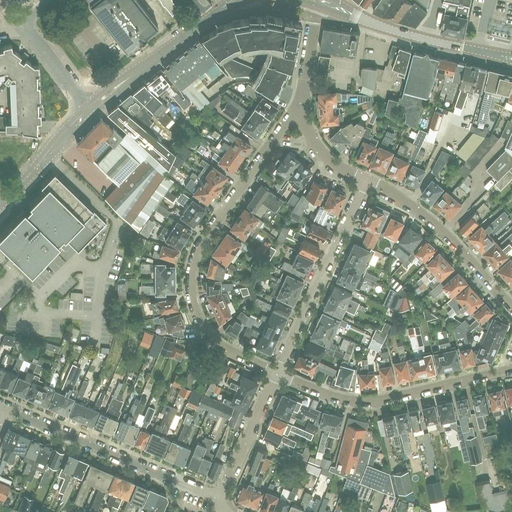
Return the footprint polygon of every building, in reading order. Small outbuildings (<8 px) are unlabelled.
[(156,27),(158,26),(144,9),(137,0),(88,0),(90,2),(89,3),(127,50),(128,49),(139,41),(146,36),(146,35),(156,27)] [(164,5),(172,15),(179,9),(171,0),(160,0),(161,1),(160,1),(164,6),(164,5)] [(181,0),(189,9),(194,16),(203,9),(195,0),(181,0)] [(195,0),(203,9),(211,2),(209,0),(195,0)] [(393,0),(380,0),(373,10),(382,15),(393,0)] [(393,0),(382,15),(416,25),(428,11),(427,10),(429,0),(393,0)] [(441,32),(453,34),(456,16),(459,0),(444,0),(444,1),(443,6),(446,7),(445,12),(441,32)] [(459,0),(456,16),(453,34),(461,36),(464,34),(468,18),(467,18),(470,8),(471,0),(459,0)] [(217,59),(222,55),(233,49),(233,48),(246,44),(258,42),(271,42),(282,44),(281,49),(270,47),(268,55),(264,67),(263,67),(260,73),(261,74),(257,82),(255,85),(254,84),(253,85),(274,98),(276,99),(278,94),(282,86),(283,84),(284,84),(289,69),(290,69),(291,69),(294,52),(292,51),(293,46),(296,47),(301,21),(283,17),(283,19),(266,16),(266,17),(248,17),(248,18),(231,21),(231,22),(232,23),(215,28),(215,29),(216,30),(201,38),(202,39),(217,59)] [(320,49),(321,50),(357,55),(360,33),(324,27),(320,49)] [(215,60),(199,40),(181,54),(195,72),(198,74),(208,87),(225,73),(215,60)] [(5,117),(0,117),(0,130),(5,130),(9,130),(22,130),(22,131),(36,134),(40,134),(39,134),(37,133),(37,122),(40,121),(41,121),(40,113),(38,113),(38,102),(40,102),(39,85),(37,85),(36,74),(39,74),(38,65),(31,66),(31,63),(28,61),(25,59),(23,62),(19,58),(21,56),(16,51),(13,52),(11,45),(3,46),(3,49),(0,49),(0,72),(6,71),(7,74),(2,80),(1,79),(1,80),(7,85),(8,84),(6,83),(11,77),(14,77),(16,121),(13,122),(6,122),(5,116),(5,117)] [(389,58),(391,58),(388,66),(386,65),(385,70),(377,69),(377,77),(382,78),(392,81),(396,69),(400,70),(398,75),(405,77),(412,51),(400,47),(393,45),(389,58)] [(400,96),(399,100),(398,106),(399,106),(400,107),(401,108),(402,109),(403,109),(404,110),(405,112),(405,113),(406,114),(406,115),(406,117),(406,118),(406,119),(406,121),(405,122),(417,128),(437,76),(440,59),(439,58),(415,52),(414,52),(402,97),(400,96)] [(181,54),(172,61),(189,81),(198,74),(195,72),(181,54)] [(252,75),(256,69),(230,58),(221,64),(232,77),(252,75)] [(437,76),(443,77),(441,83),(440,83),(438,89),(442,90),(447,76),(449,60),(440,58),(440,59),(437,76)] [(441,92),(448,93),(450,86),(452,85),(453,79),(458,62),(449,60),(447,76),(442,90),(441,92)] [(189,81),(172,61),(163,68),(181,88),(189,81)] [(461,90),(470,65),(466,64),(466,63),(458,62),(453,79),(452,85),(450,86),(448,93),(446,98),(452,100),(457,80),(462,81),(459,90),(461,90)] [(472,96),(474,91),(479,67),(470,65),(461,90),(469,92),(468,94),(472,96)] [(376,88),(377,77),(377,69),(377,68),(363,67),(361,83),(376,88)] [(482,93),(488,69),(480,67),(479,67),(474,91),(482,93)] [(183,94),(161,70),(160,71),(151,78),(158,86),(162,83),(167,89),(169,93),(173,97),(177,94),(182,101),(185,98),(182,95),(183,94)] [(495,101),(502,73),(490,70),(485,89),(494,91),(493,94),(484,92),(483,99),(491,101),(489,108),(493,109),(495,101)] [(511,83),(511,75),(502,73),(495,101),(499,102),(502,92),(509,94),(511,83)] [(158,86),(151,78),(144,83),(167,106),(171,110),(175,107),(169,101),(164,97),(169,93),(167,89),(162,83),(158,86)] [(144,83),(132,93),(158,116),(156,118),(165,126),(172,119),(163,110),(167,106),(144,83)] [(258,102),(254,106),(270,117),(271,117),(272,117),(273,116),(275,114),(275,113),(274,112),(276,109),(277,110),(279,107),(276,105),(275,106),(262,97),(261,97),(256,94),(259,90),(248,84),(243,91),(258,102)] [(469,92),(461,90),(455,106),(463,109),(468,94),(469,92)] [(318,108),(332,107),(332,101),(341,100),(340,93),(334,93),(320,94),(320,100),(319,100),(319,101),(317,102),(318,108)] [(148,110),(142,105),(131,94),(118,105),(164,145),(170,137),(160,128),(149,120),(152,117),(146,112),(148,110)] [(254,108),(251,112),(225,94),(222,98),(227,102),(263,128),(265,125),(266,126),(269,121),(268,120),(269,119),(254,108)] [(365,95),(368,109),(374,106),(372,96),(365,95)] [(395,117),(398,106),(399,100),(390,98),(385,113),(395,117)] [(260,131),(263,128),(227,102),(221,110),(242,125),(241,126),(256,137),(257,136),(258,137),(262,132),(260,131)] [(111,116),(127,131),(149,151),(168,169),(174,154),(164,145),(118,105),(108,113),(111,116)] [(375,108),(374,106),(368,109),(366,110),(371,117),(372,114),(374,109),(375,108)] [(339,107),(332,107),(318,108),(318,116),(321,116),(321,117),(322,117),(322,123),(339,122),(339,120),(343,120),(342,114),(339,114),(339,107)] [(444,114),(442,113),(435,111),(428,132),(437,136),(446,139),(452,122),(453,122),(454,119),(444,115),(444,114)] [(395,127),(399,119),(392,116),(388,123),(395,127)] [(101,118),(76,143),(118,184),(104,198),(137,231),(172,180),(165,175),(168,169),(149,151),(127,131),(121,136),(112,127),(111,128),(101,118)] [(340,128),(330,138),(331,139),(331,141),(333,143),(335,143),(341,149),(342,149),(344,149),(351,142),(352,143),(358,146),(366,126),(365,125),(365,123),(360,121),(359,122),(358,122),(355,125),(352,122),(343,127),(342,126),(340,128)] [(237,134),(238,133),(240,130),(231,124),(228,127),(237,134)] [(365,139),(365,140),(357,157),(362,160),(361,161),(364,163),(367,164),(367,163),(368,163),(379,141),(369,136),(372,129),(366,126),(361,138),(365,139)] [(201,138),(187,128),(179,137),(194,148),(201,138)] [(222,139),(243,154),(250,145),(236,135),(228,129),(222,139)] [(0,177),(2,175),(4,178),(5,177),(3,175),(2,173),(6,169),(8,172),(9,171),(15,166),(22,161),(20,158),(26,154),(24,151),(23,151),(22,149),(34,139),(36,139),(36,135),(36,134),(22,131),(22,130),(9,130),(9,131),(8,131),(12,132),(11,136),(7,139),(3,142),(0,144),(0,177)] [(220,134),(215,130),(211,135),(217,139),(220,134)] [(391,143),(395,135),(387,131),(372,165),(378,167),(378,169),(380,171),(383,171),(384,170),(385,170),(393,152),(387,149),(390,142),(391,143)] [(464,165),(471,170),(472,171),(500,139),(492,134),(489,138),(487,136),(464,165)] [(203,146),(206,142),(202,138),(198,143),(203,146)] [(227,148),(223,153),(237,163),(239,161),(240,161),(242,159),(241,158),(243,154),(222,139),(219,142),(227,148)] [(402,145),(397,155),(396,155),(388,172),(395,175),(394,176),(396,179),(399,179),(400,177),(401,178),(409,161),(410,161),(414,152),(417,145),(413,143),(406,140),(404,146),(402,145)] [(211,157),(217,161),(231,171),(233,170),(234,169),(236,167),(235,166),(237,163),(223,153),(212,145),(209,149),(214,152),(211,157)] [(498,181),(509,170),(511,166),(511,155),(506,149),(486,170),(498,181)] [(442,151),(438,159),(445,164),(452,156),(442,151)] [(268,181),(264,186),(276,194),(279,189),(280,188),(287,178),(293,169),(292,169),(298,160),(294,157),(295,156),(290,152),(289,154),(288,153),(281,162),(278,159),(273,165),(277,168),(276,169),(285,175),(284,177),(281,178),(275,186),(268,181)] [(176,166),(181,158),(175,154),(171,163),(176,166)] [(418,185),(426,169),(420,166),(424,157),(419,154),(415,164),(414,164),(407,180),(412,183),(411,184),(416,186),(417,185),(418,185)] [(226,175),(212,166),(202,159),(199,163),(204,167),(201,171),(221,186),(221,185),(225,180),(223,179),(226,175)] [(280,198),(287,188),(286,187),(289,183),(291,184),(291,185),(298,190),(300,186),(311,171),(310,170),(309,168),(307,166),(305,167),(305,166),(305,165),(301,162),(281,189),(280,188),(279,189),(276,194),(280,198)] [(471,170),(464,165),(458,172),(466,178),(468,175),(472,171),(471,170)] [(511,172),(509,170),(498,181),(495,185),(501,190),(511,178),(511,172)] [(190,176),(199,183),(215,194),(218,191),(219,191),(222,187),(221,186),(201,171),(198,176),(193,172),(190,176)] [(77,251),(78,252),(93,237),(106,223),(60,178),(54,173),(41,186),(45,190),(29,205),(31,207),(26,212),(24,210),(11,224),(0,235),(0,243),(16,260),(31,274),(46,259),(59,245),(63,250),(64,250),(69,244),(77,251)] [(472,179),(468,175),(466,178),(459,186),(459,187),(462,189),(465,192),(467,193),(471,188),(469,186),(472,183),(470,181),(472,179)] [(215,195),(215,194),(199,183),(190,176),(187,181),(196,187),(193,192),(205,201),(207,203),(208,200),(209,199),(210,200),(214,194),(215,195)] [(425,199),(426,200),(427,201),(430,203),(431,202),(432,202),(434,200),(443,188),(437,183),(440,180),(435,177),(422,194),(426,198),(425,199)] [(319,203),(326,187),(325,186),(325,185),(320,183),(320,184),(314,181),(306,197),(302,196),(292,211),(300,215),(304,208),(306,209),(310,199),(319,203)] [(276,194),(264,186),(262,184),(252,198),(251,197),(247,202),(248,203),(247,205),(269,221),(276,212),(284,201),(280,198),(276,194)] [(459,187),(459,186),(458,186),(450,195),(446,191),(438,201),(435,204),(436,205),(435,207),(438,210),(440,209),(443,211),(462,189),(459,187)] [(318,212),(313,222),(323,227),(326,220),(321,218),(326,209),(328,210),(327,212),(329,214),(333,216),(335,216),(341,200),(344,195),(343,195),(344,194),(341,192),(338,191),(337,192),(332,189),(326,202),(324,201),(322,206),(320,206),(318,212)] [(462,189),(443,211),(445,213),(445,215),(447,217),(449,217),(450,218),(462,204),(458,201),(465,192),(462,189)] [(168,191),(164,196),(173,202),(177,197),(168,191)] [(176,200),(186,208),(200,218),(203,213),(202,212),(205,208),(182,191),(176,200)] [(475,211),(471,215),(460,227),(463,230),(463,231),(465,233),(466,233),(468,235),(480,223),(476,219),(488,207),(484,203),(475,211)] [(155,210),(166,217),(170,212),(159,204),(155,210)] [(373,249),(378,237),(380,232),(384,224),(390,212),(375,205),(374,207),(371,206),(371,207),(369,207),(361,224),(371,228),(363,244),(373,249)] [(175,212),(180,215),(193,225),(196,221),(197,222),(200,218),(186,208),(183,212),(176,207),(175,210),(175,212)] [(240,214),(238,218),(258,233),(265,238),(272,242),(275,238),(263,229),(259,227),(263,221),(244,208),(244,209),(242,209),(239,213),(240,214)] [(476,244),(498,224),(505,218),(507,216),(508,215),(505,211),(485,229),(482,225),(469,236),(470,238),(470,239),(472,241),(474,241),(476,244)] [(507,216),(505,218),(498,224),(476,244),(478,246),(478,248),(480,250),(481,250),(482,251),(494,240),(492,237),(511,220),(507,216)] [(397,240),(401,233),(399,232),(403,223),(403,222),(402,220),(399,219),(397,220),(392,217),(387,228),(386,227),(383,233),(380,232),(378,237),(383,240),(385,235),(397,240)] [(174,225),(171,230),(186,240),(189,235),(188,234),(190,229),(172,218),(169,218),(167,221),(174,225)] [(234,230),(243,237),(247,232),(248,233),(250,234),(255,237),(257,234),(258,233),(238,218),(235,222),(233,222),(230,226),(231,228),(230,228),(234,230)] [(323,227),(313,222),(312,222),(306,234),(322,241),(322,239),(324,240),(326,235),(324,234),(327,229),(323,227)] [(147,236),(150,231),(143,226),(140,232),(147,236)] [(186,240),(171,230),(164,226),(157,237),(169,244),(171,242),(179,248),(182,243),(183,244),(186,240)] [(411,250),(422,236),(415,230),(416,229),(413,226),(412,227),(411,227),(399,241),(406,246),(411,250)] [(319,246),(303,239),(305,236),(295,231),(292,237),(302,242),(298,250),(314,257),(314,256),(316,257),(318,252),(317,251),(319,246)] [(218,242),(234,253),(241,243),(227,233),(224,238),(222,237),(218,242)] [(511,233),(499,245),(496,241),(483,252),(484,253),(484,255),(486,257),(487,257),(490,259),(511,239),(511,233)] [(255,250),(263,256),(271,244),(272,242),(265,238),(264,239),(262,243),(259,247),(258,246),(255,250)] [(511,239),(490,259),(492,262),(492,263),(494,266),(495,265),(496,266),(508,256),(506,252),(511,246),(511,239)] [(415,252),(414,251),(407,258),(402,264),(406,267),(416,257),(415,256),(417,254),(425,261),(437,249),(435,247),(435,246),(433,244),(431,244),(426,240),(415,252)] [(234,253),(218,242),(214,248),(216,249),(212,254),(226,264),(234,253)] [(178,251),(179,250),(162,244),(162,245),(159,243),(156,251),(154,250),(152,257),(157,258),(159,257),(167,259),(167,258),(175,260),(177,255),(177,256),(179,255),(180,252),(179,251),(178,251)] [(255,258),(259,261),(263,256),(255,250),(245,243),(242,248),(255,258)] [(351,247),(348,253),(366,261),(371,250),(355,243),(353,248),(351,247)] [(137,255),(140,248),(134,246),(131,254),(137,255)] [(416,283),(420,286),(424,282),(447,260),(444,256),(445,256),(442,252),(441,253),(440,252),(427,263),(432,268),(416,283)] [(297,253),(292,265),(307,271),(310,266),(311,266),(313,263),(312,262),(312,260),(297,253)] [(366,261),(348,253),(346,259),(348,260),(345,265),(361,272),(366,261)] [(507,279),(511,274),(511,255),(510,257),(511,258),(499,269),(503,274),(502,275),(505,278),(506,277),(507,279)] [(205,275),(222,278),(225,268),(211,258),(209,266),(208,265),(205,267),(204,272),(205,275)] [(423,289),(438,275),(441,279),(454,267),(453,266),(454,265),(451,262),(450,263),(447,260),(424,282),(420,286),(423,289)] [(291,264),(284,261),(281,267),(304,278),(305,277),(306,277),(307,274),(306,273),(307,271),(292,265),(291,264)] [(156,272),(156,278),(175,278),(175,272),(174,272),(174,266),(164,266),(164,264),(141,264),(141,272),(156,272)] [(364,275),(360,274),(360,275),(354,272),(354,273),(344,268),(342,273),(340,272),(337,278),(339,279),(339,280),(360,290),(363,282),(374,286),(376,281),(364,275)] [(393,280),(403,277),(401,271),(391,275),(393,280)] [(364,275),(376,281),(378,278),(365,272),(364,275)] [(66,286),(75,295),(88,281),(80,273),(66,286)] [(433,290),(430,292),(435,298),(446,288),(452,295),(467,282),(458,273),(444,285),(441,282),(432,289),(433,290)] [(269,274),(267,278),(298,292),(300,288),(301,287),(303,284),(302,283),(303,282),(287,274),(284,280),(269,274)] [(175,278),(156,278),(156,286),(142,286),(142,294),(165,293),(165,291),(175,291),(174,285),(175,285),(175,278)] [(295,297),(298,292),(267,278),(271,280),(269,285),(274,287),(271,293),(293,303),(293,302),(295,302),(296,299),(295,297)] [(212,292),(224,291),(232,289),(232,283),(220,284),(220,280),(205,280),(203,282),(203,287),(205,289),(206,289),(206,293),(212,292)] [(359,303),(351,299),(350,298),(352,292),(336,285),(336,286),(334,287),(332,291),(333,292),(331,296),(365,312),(367,307),(359,304),(359,303)] [(451,315),(456,311),(477,293),(474,290),(475,289),(472,285),(470,286),(470,285),(457,296),(461,301),(448,312),(451,315)] [(226,292),(221,293),(207,295),(210,302),(206,304),(209,311),(226,303),(230,302),(226,292)] [(397,292),(391,306),(399,309),(406,297),(397,292)] [(459,315),(459,314),(462,311),(463,312),(467,308),(471,312),(484,300),(483,299),(484,298),(480,294),(479,295),(477,293),(456,311),(459,315)] [(152,309),(153,314),(177,309),(177,308),(179,308),(178,302),(176,302),(175,296),(147,302),(149,309),(152,309)] [(365,312),(331,296),(329,301),(327,302),(325,305),(326,307),(326,308),(342,315),(344,309),(354,314),(356,309),(364,313),(365,312)] [(406,296),(399,311),(409,308),(407,296),(406,296)] [(255,303),(258,304),(273,311),(285,317),(287,314),(288,314),(289,314),(291,313),(293,310),(292,308),(291,307),(277,300),(274,306),(257,298),(255,303)] [(473,329),(477,325),(484,320),(493,311),(490,308),(491,306),(488,302),(487,304),(486,303),(474,314),(478,318),(470,325),(465,320),(464,321),(457,327),(470,332),(473,329)] [(226,303),(209,311),(212,318),(216,316),(219,323),(231,314),(226,303)] [(439,318),(424,309),(423,310),(426,321),(439,318)] [(241,311),(235,320),(231,325),(229,323),(224,330),(225,333),(228,335),(231,335),(232,334),(235,336),(241,324),(246,315),(246,314),(241,311)] [(281,329),(281,328),(283,324),(284,325),(287,324),(288,321),(287,318),(285,317),(273,311),(270,318),(262,314),(260,319),(267,322),(281,329)] [(488,330),(502,336),(505,330),(508,330),(509,326),(498,313),(497,315),(493,311),(484,320),(485,321),(489,319),(492,321),(488,330)] [(348,321),(342,319),(342,321),(324,312),(318,325),(334,332),(337,326),(339,327),(340,325),(345,327),(348,321)] [(180,318),(179,313),(166,317),(165,316),(158,318),(160,323),(160,324),(165,322),(168,332),(171,331),(172,334),(184,335),(181,326),(183,325),(182,324),(184,323),(183,318),(180,318)] [(246,315),(241,324),(245,326),(249,317),(246,315)] [(267,322),(262,333),(276,340),(277,340),(280,339),(281,336),(280,333),(279,332),(281,329),(267,322)] [(376,329),(374,333),(385,338),(387,335),(391,325),(386,322),(381,331),(376,329)] [(334,332),(318,325),(317,326),(315,326),(313,330),(315,331),(312,337),(330,346),(329,347),(335,350),(337,345),(332,343),(333,340),(331,340),(334,332)] [(415,335),(421,334),(419,325),(413,327),(415,335)] [(260,338),(255,347),(256,350),(267,355),(274,352),(276,348),(274,345),(276,340),(262,333),(247,326),(241,339),(247,342),(251,334),(260,338)] [(462,329),(466,349),(461,350),(464,365),(465,365),(466,367),(471,365),(470,364),(475,362),(473,352),(468,334),(470,332),(462,329)] [(480,344),(482,345),(496,351),(502,336),(488,330),(487,332),(485,331),(480,344)] [(442,332),(444,338),(451,368),(454,368),(455,369),(459,368),(460,366),(461,366),(457,349),(451,350),(447,331),(442,332)] [(142,339),(150,343),(153,337),(144,333),(142,339)] [(381,348),(381,347),(385,338),(374,333),(372,338),(376,340),(374,344),(381,348)] [(14,346),(18,337),(5,335),(1,344),(14,346)] [(156,335),(151,348),(159,351),(164,338),(156,335)] [(387,335),(385,338),(381,347),(390,347),(387,335)] [(426,355),(426,354),(421,335),(416,336),(418,345),(419,348),(424,374),(428,374),(428,375),(432,374),(435,373),(435,372),(431,354),(426,355)] [(443,349),(441,350),(441,352),(435,354),(439,371),(440,371),(442,372),(446,371),(446,369),(451,368),(444,338),(438,339),(440,347),(442,346),(443,349)] [(162,347),(171,351),(174,341),(166,339),(162,347)] [(329,354),(333,356),(342,360),(344,354),(335,350),(329,347),(321,344),(320,345),(310,341),(309,343),(307,344),(305,348),(306,350),(305,352),(320,359),(323,353),(328,355),(329,354)] [(411,378),(403,345),(398,346),(400,355),(402,355),(403,358),(400,359),(401,361),(395,363),(399,380),(400,380),(400,382),(403,382),(406,380),(406,379),(411,378)] [(475,362),(476,365),(494,360),(496,357),(494,355),(496,351),(482,345),(479,352),(476,351),(473,352),(475,362)] [(185,350),(174,346),(171,352),(183,357),(185,350)] [(419,348),(413,349),(415,358),(409,359),(413,377),(414,377),(414,378),(417,378),(420,376),(420,375),(424,374),(419,348)] [(391,382),(395,381),(388,351),(382,352),(385,366),(380,367),(384,384),(385,384),(385,385),(391,384),(391,382)] [(339,365),(341,365),(339,371),(340,371),(337,382),(339,382),(338,384),(346,387),(347,384),(349,385),(354,369),(347,367),(349,359),(348,359),(350,353),(345,352),(344,354),(342,360),(339,365)] [(6,353),(3,360),(0,367),(0,366),(0,380),(9,360),(11,355),(6,353)] [(335,375),(338,369),(308,355),(307,357),(300,354),(295,365),(312,373),(316,366),(327,371),(326,373),(334,376),(334,375),(335,375)] [(12,385),(23,361),(17,358),(11,372),(7,370),(0,385),(1,386),(2,388),(4,389),(6,388),(10,390),(12,385)] [(212,390),(225,367),(221,365),(221,363),(213,359),(204,375),(211,378),(210,380),(212,381),(208,388),(212,390)] [(374,386),(375,386),(374,373),(368,373),(367,360),(362,360),(363,368),(361,368),(361,374),(359,374),(358,378),(358,383),(361,383),(361,386),(368,386),(368,388),(374,388),(374,386)] [(34,371),(36,367),(37,364),(31,361),(24,379),(18,376),(12,391),(14,392),(13,393),(18,395),(19,394),(23,396),(26,391),(34,371)] [(37,364),(36,367),(34,371),(39,373),(42,366),(37,364)] [(66,378),(60,393),(55,390),(48,406),(49,407),(48,408),(54,410),(54,409),(57,410),(76,366),(72,365),(66,378)] [(45,382),(37,401),(41,403),(41,405),(44,406),(45,405),(46,406),(54,387),(49,385),(56,368),(51,366),(45,382)] [(76,366),(57,410),(61,412),(60,413),(65,415),(66,414),(67,414),(77,392),(72,389),(80,371),(76,369),(76,366)] [(228,377),(232,378),(235,372),(236,369),(231,366),(226,376),(228,377)] [(231,380),(253,390),(257,382),(255,381),(257,379),(244,373),(242,377),(240,376),(241,375),(235,372),(232,378),(232,379),(231,380)] [(183,385),(189,387),(195,376),(189,373),(183,385)] [(171,384),(180,388),(184,378),(176,374),(171,384)] [(34,375),(25,397),(31,399),(31,400),(34,401),(35,401),(37,401),(45,382),(38,380),(39,377),(34,375)] [(238,395),(251,401),(254,394),(252,393),(253,390),(231,380),(232,379),(228,378),(225,383),(237,388),(234,394),(238,395)] [(80,420),(86,406),(80,403),(89,382),(84,380),(75,401),(69,415),(73,417),(73,418),(77,420),(78,419),(80,420)] [(85,395),(91,397),(96,383),(91,381),(85,395)] [(218,394),(222,387),(216,385),(213,392),(218,394)] [(187,397),(191,390),(182,386),(179,394),(187,397)] [(175,402),(179,390),(171,388),(167,399),(175,402)] [(212,390),(208,388),(204,394),(209,397),(212,390)] [(129,423),(123,438),(132,442),(139,427),(135,425),(140,414),(139,413),(142,406),(144,407),(151,391),(145,389),(138,403),(137,406),(129,423)] [(510,418),(509,414),(505,399),(504,399),(502,389),(496,390),(495,389),(490,390),(489,392),(488,392),(492,409),(503,407),(503,409),(503,410),(507,426),(511,424),(511,423),(511,418),(510,418)] [(136,390),(133,398),(139,400),(142,391),(136,390)] [(196,409),(197,405),(202,394),(192,390),(186,404),(196,409)] [(112,397),(104,414),(100,413),(94,426),(95,426),(94,428),(98,430),(99,428),(103,430),(109,416),(119,393),(114,391),(112,397)] [(93,409),(86,406),(80,420),(83,421),(82,422),(87,425),(87,423),(92,425),(105,394),(100,392),(93,409)] [(123,395),(119,393),(109,416),(103,430),(107,432),(106,433),(110,435),(111,433),(112,434),(118,420),(121,412),(119,411),(123,402),(120,401),(123,395)] [(486,427),(484,419),(483,412),(489,411),(485,393),(483,393),(482,393),(479,393),(478,395),(473,396),(475,405),(474,405),(479,429),(486,427)] [(207,410),(213,399),(202,394),(197,405),(207,410)] [(229,403),(245,410),(246,407),(248,408),(251,401),(238,395),(234,394),(232,399),(224,395),(221,401),(229,405),(229,403)] [(279,404),(306,416),(317,421),(320,411),(311,407),(309,411),(301,407),(302,403),(296,400),(296,398),(292,397),(291,398),(283,395),(279,404)] [(456,400),(462,425),(463,429),(468,448),(470,459),(470,460),(471,464),(479,462),(479,461),(482,460),(479,447),(476,448),(473,433),(470,434),(466,415),(471,414),(467,397),(466,398),(464,397),(462,397),(461,399),(456,400)] [(219,415),(224,404),(213,399),(207,410),(219,415)] [(438,404),(442,421),(449,420),(450,423),(451,422),(452,427),(457,431),(464,462),(470,460),(470,459),(468,448),(463,429),(462,425),(460,426),(457,423),(456,421),(457,421),(452,401),(446,402),(445,401),(439,403),(439,404),(438,404)] [(151,450),(153,451),(165,424),(172,407),(165,403),(161,411),(165,413),(159,425),(156,424),(152,432),(151,432),(145,448),(146,448),(145,450),(150,452),(151,450)] [(114,435),(123,438),(129,423),(137,406),(132,404),(128,414),(125,413),(122,420),(121,419),(114,435)] [(224,404),(219,415),(229,420),(234,408),(224,404)] [(275,412),(275,413),(289,419),(291,415),(303,421),(306,416),(279,404),(277,408),(276,407),(274,412),(275,412)] [(423,408),(427,425),(436,423),(438,432),(444,431),(442,421),(439,422),(435,405),(431,406),(429,404),(425,405),(424,407),(423,408)] [(147,422),(148,423),(149,423),(154,409),(148,406),(142,420),(143,420),(134,443),(138,445),(139,446),(141,447),(142,446),(143,447),(149,433),(143,431),(147,422)] [(165,424),(153,451),(157,453),(156,454),(161,456),(162,455),(163,455),(169,439),(165,437),(177,409),(172,407),(165,424)] [(411,410),(409,411),(415,436),(424,434),(423,428),(419,409),(417,409),(416,407),(411,409),(411,410)] [(227,425),(228,425),(232,427),(237,429),(244,412),(234,408),(229,420),(227,425)] [(411,452),(410,445),(406,430),(411,429),(407,411),(406,412),(405,410),(401,411),(400,413),(396,414),(400,431),(405,453),(411,452)] [(324,433),(323,432),(318,451),(324,453),(325,447),(334,414),(330,413),(330,412),(325,411),(325,412),(324,412),(324,413),(320,411),(317,421),(316,426),(325,428),(324,433)] [(392,433),(393,434),(395,445),(402,444),(394,414),(390,415),(390,413),(385,415),(385,416),(384,417),(388,434),(392,433)] [(335,437),(339,438),(344,417),(343,416),(342,415),(339,414),(338,415),(334,414),(325,447),(332,448),(335,437)] [(270,419),(267,426),(288,435),(290,430),(307,437),(306,438),(311,440),(314,434),(273,417),(272,420),(270,419)] [(347,424),(336,467),(336,468),(355,473),(358,462),(369,465),(369,463),(371,456),(373,451),(362,448),(367,430),(363,429),(365,422),(350,418),(348,425),(347,424)] [(185,433),(174,460),(177,461),(176,463),(181,465),(182,463),(183,464),(190,448),(184,446),(194,424),(190,422),(189,425),(185,433)] [(315,426),(309,423),(306,429),(313,432),(315,426)] [(7,461),(12,448),(19,433),(14,431),(15,430),(10,428),(10,429),(8,429),(2,444),(7,446),(2,459),(7,461)] [(297,442),(268,429),(266,432),(265,433),(263,436),(264,437),(263,439),(278,446),(281,441),(294,447),(297,442)] [(181,431),(176,442),(171,440),(165,456),(166,457),(166,458),(169,459),(170,459),(174,460),(185,433),(181,431)] [(12,463),(17,451),(23,453),(30,438),(28,437),(28,435),(25,434),(24,435),(19,433),(12,448),(7,461),(12,463)] [(196,442),(192,452),(187,466),(196,469),(209,439),(205,437),(202,444),(196,442)] [(422,447),(434,446),(433,437),(421,437),(422,447)] [(27,477),(35,458),(41,443),(37,441),(37,439),(34,438),(33,439),(32,439),(23,460),(27,462),(22,473),(27,475),(27,477)] [(209,439),(196,469),(200,471),(201,473),(203,474),(204,473),(205,473),(213,454),(208,452),(213,441),(209,439)] [(31,481),(40,460),(45,462),(52,447),(50,446),(50,445),(47,444),(46,445),(41,443),(35,458),(27,477),(26,479),(31,481)] [(494,443),(487,444),(490,455),(496,454),(494,443)] [(216,452),(207,474),(217,478),(223,462),(218,460),(223,447),(219,445),(216,452)] [(48,476),(53,466),(57,468),(64,452),(62,451),(62,450),(60,449),(58,450),(54,448),(39,483),(44,485),(48,476)] [(250,471),(253,472),(254,472),(259,474),(268,452),(259,448),(250,471)] [(303,454),(301,460),(307,462),(311,450),(306,448),(303,454)] [(296,458),(283,452),(279,461),(292,466),(293,466),(296,458)] [(72,473),(78,458),(75,457),(74,455),(72,454),(70,455),(69,454),(63,469),(61,469),(58,476),(65,478),(59,492),(63,493),(72,473)] [(320,466),(321,461),(310,457),(308,461),(320,466)] [(66,501),(76,475),(81,477),(87,462),(86,462),(86,460),(83,459),(81,460),(78,458),(72,473),(63,493),(61,499),(66,501)] [(271,460),(265,458),(261,469),(267,471),(271,460)] [(307,463),(296,458),(293,466),(304,470),(307,463)] [(323,458),(321,466),(329,469),(332,461),(323,458)] [(369,465),(358,462),(355,473),(336,468),(336,467),(331,466),(329,470),(334,472),(348,478),(360,482),(372,487),(387,493),(395,496),(395,495),(390,475),(389,471),(369,463),(369,465)] [(94,484),(102,466),(95,463),(94,465),(90,464),(74,503),(80,505),(89,482),(94,484)] [(321,469),(308,464),(305,470),(319,476),(321,469)] [(106,491),(105,489),(112,473),(108,472),(109,470),(102,466),(94,484),(99,487),(90,509),(97,511),(106,491)] [(334,472),(329,470),(323,468),(321,473),(332,478),(334,472)] [(413,490),(409,471),(390,475),(395,495),(400,493),(413,490)] [(236,500),(247,504),(258,477),(259,474),(254,472),(249,485),(243,482),(236,500)] [(112,506),(117,494),(124,478),(120,476),(120,475),(117,474),(116,474),(114,474),(107,490),(112,492),(107,504),(112,506)] [(0,476),(0,475),(0,504),(2,505),(10,486),(0,481),(0,476)] [(258,477),(247,504),(258,509),(265,491),(256,488),(258,483),(261,484),(263,479),(258,477)] [(117,508),(122,497),(127,499),(134,482),(133,482),(133,481),(130,479),(129,480),(124,478),(117,494),(112,506),(117,508)] [(355,495),(356,493),(360,482),(348,478),(343,491),(355,495)] [(478,491),(482,507),(482,510),(487,509),(498,511),(510,511),(511,508),(511,503),(508,489),(492,492),(489,479),(476,482),(478,491)] [(435,511),(445,511),(447,509),(440,480),(426,483),(433,511),(435,511)] [(372,487),(360,482),(356,493),(368,497),(372,487)] [(136,483),(129,500),(128,500),(122,511),(129,511),(132,507),(133,507),(135,502),(140,505),(147,488),(146,487),(146,486),(142,484),(142,486),(136,483)] [(271,483),(260,509),(266,511),(272,511),(279,495),(270,492),(271,490),(272,491),(275,485),(271,483)] [(145,511),(150,511),(158,493),(155,491),(154,490),(152,489),(150,489),(149,489),(142,505),(147,507),(145,511)] [(294,500),(296,493),(290,491),(286,501),(280,498),(274,511),(287,511),(292,499),(294,500)] [(164,494),(161,492),(159,493),(158,493),(150,511),(161,511),(165,503),(167,499),(165,496),(165,495),(164,494)] [(305,492),(299,507),(292,504),(289,511),(303,511),(304,509),(306,510),(312,495),(305,492)] [(25,496),(18,511),(19,511),(27,511),(33,499),(25,496)] [(324,497),(321,505),(318,511),(324,511),(329,499),(324,497)] [(449,508),(451,508),(456,508),(454,497),(447,498),(449,508)] [(309,511),(306,511),(305,511),(316,511),(321,500),(316,498),(310,511),(309,511)] [(398,508),(405,511),(408,504),(401,501),(398,508)]
